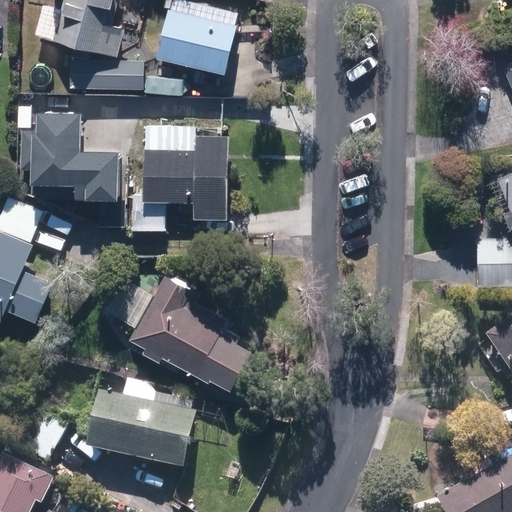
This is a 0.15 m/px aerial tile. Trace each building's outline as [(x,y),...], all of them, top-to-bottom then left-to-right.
[(74,38),(74,79),(145,79),(145,48),(138,48),(138,25),(119,25),(118,0),(67,0),(68,7),(85,7),(85,13),(58,12),(58,38),(74,38)] [(173,4),(163,48),(229,63),(239,20),(173,4)] [(16,95),(0,93),(0,118),(14,120),(16,95)] [(169,188),(198,188),(197,208),(230,209),(231,147),(220,145),(211,136),(200,115),(148,116),(148,223),(169,223),(169,188)] [(511,201),(511,233),(482,232),(480,274),(511,275),(511,164),(501,168),(511,201)] [(0,311),(5,313),(47,203),(13,190),(0,223),(0,311)] [(171,273),(138,329),(149,336),(146,342),(165,353),(169,347),(231,382),(260,333),(205,301),(209,295),(171,273)] [(511,318),(492,332),(511,360),(511,318)] [(126,394),(100,391),(94,449),(186,459),(193,402),(161,398),(163,378),(128,374),(126,394)] [(72,418),(36,397),(13,434),(49,456),(72,418)] [(511,511),(511,451),(442,495),(452,511),(511,511)] [(57,476),(2,452),(0,457),(0,511),(32,511),(38,499),(46,502),(57,476)]
